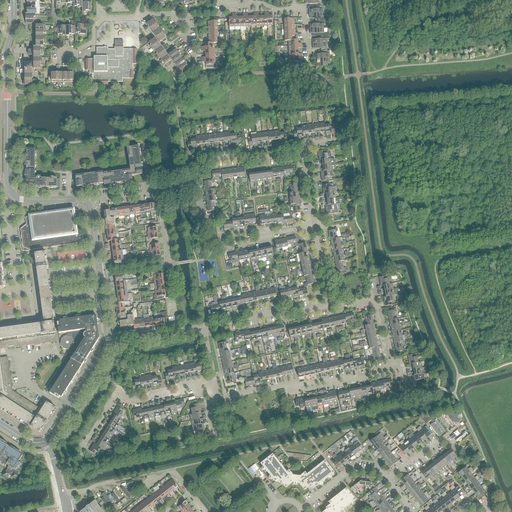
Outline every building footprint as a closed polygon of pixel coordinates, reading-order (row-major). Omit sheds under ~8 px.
[(86,2),(82,2),(82,8),(82,12),(88,12),(88,11),(91,11),(91,2),(90,0),(87,0),(87,2),(86,2)] [(26,5),(26,14),(35,14),(36,14),(36,9),(35,9),(35,5),(26,5)] [(309,9),(309,14),(323,14),(323,6),(315,6),(315,9),(309,9)] [(35,14),(26,14),(25,14),(25,23),(34,23),(34,20),(35,20),(35,14)] [(146,24),(153,33),(160,28),(153,19),(152,20),(151,18),(147,20),(148,23),(146,24)] [(309,24),(309,29),(323,28),(323,23),(329,22),(329,21),(314,21),(315,24),(309,24)] [(74,33),(78,33),(78,34),(86,34),(86,28),(83,28),(83,25),(79,25),(79,24),(77,24),(77,25),(74,25),(74,26),(74,33)] [(33,47),(33,69),(36,69),(36,72),(41,72),(40,69),(42,69),(42,47),(45,47),(45,25),(35,25),(35,29),(33,29),(33,33),(35,33),(35,40),(33,40),(33,43),(35,43),(35,47),(33,47)] [(66,36),(66,26),(61,26),(61,25),(60,25),(60,26),(57,26),(57,35),(60,35),(60,36),(66,36)] [(74,34),(74,33),(74,26),(71,26),(71,25),(70,25),(70,26),(66,26),(66,36),(71,36),(71,35),(74,34)] [(165,38),(166,37),(160,28),(153,33),(159,42),(161,41),(163,43),(167,40),(165,38)] [(326,43),(326,39),(329,39),(329,36),(315,36),(315,39),(312,39),(312,44),(326,43)] [(161,47),(158,43),(154,38),(147,43),(160,61),(167,56),(164,52),(167,49),(164,45),(161,47)] [(114,43),(114,46),(114,49),(108,50),(108,48),(96,48),(96,59),(85,59),(85,70),(89,70),(89,74),(93,74),(93,85),(108,84),(108,82),(111,82),(111,84),(115,84),(115,82),(122,82),(122,79),(133,79),(133,71),(132,68),(134,68),(134,64),(137,64),(137,49),(123,49),(123,46),(123,43),(114,43)] [(184,75),(191,71),(188,67),(188,68),(175,50),(177,49),(175,46),(170,50),(171,53),(168,55),(181,73),(182,72),(184,75)] [(170,61),(167,56),(160,61),(163,66),(164,65),(166,67),(170,65),(168,62),(170,61)] [(302,56),(289,57),(289,62),(287,62),(287,66),(298,66),(298,59),(302,59),(302,56)] [(73,82),(73,73),(69,73),(69,71),(66,71),(66,73),(58,73),(58,71),(55,71),(55,73),(51,73),(51,76),(48,76),(48,81),(51,81),(51,82),(73,82)] [(325,132),(325,134),(335,133),(334,127),(331,127),(330,125),(325,126),(324,126),(325,132)] [(303,137),(303,134),(303,135),(302,129),(301,129),(296,129),(296,131),(293,132),(294,138),(303,137)] [(280,139),(280,142),(289,141),(289,134),(285,135),(285,133),(279,133),(280,139)] [(236,134),(230,135),(230,141),(230,143),(240,142),(239,136),(236,136),(236,134)] [(258,145),(258,142),(257,142),(257,136),(256,136),(251,137),(251,139),(248,140),(249,146),(258,145)] [(196,139),(195,139),(190,140),(190,142),(187,142),(188,149),(197,148),(197,145),(196,145),(196,139)] [(126,145),(130,170),(131,176),(142,174),(138,146),(132,147),(132,145),(131,144),(126,145)] [(24,154),(24,157),(25,157),(25,158),(34,158),(34,146),(26,146),(26,149),(26,151),(23,151),(23,152),(24,152),(24,154)] [(319,161),(322,161),(322,160),(328,160),(327,159),(334,158),(329,152),(330,153),(328,153),(328,150),(318,152),(319,161)] [(35,170),(34,158),(25,158),(25,163),(24,163),(24,166),(25,166),(25,168),(23,168),(23,169),(26,169),(26,170),(35,170)] [(291,175),(294,175),(294,173),(293,173),(292,166),(285,167),(286,174),(290,173),(291,175)] [(279,177),(278,168),(271,169),(271,171),(272,177),(273,177),(279,177)] [(26,182),(34,182),(34,178),(35,178),(35,170),(26,170),(25,171),(25,174),(24,174),(24,176),(25,176),(25,178),(23,178),(23,180),(26,180),(26,182)] [(132,181),(131,176),(130,170),(117,171),(118,183),(132,181)] [(117,171),(103,173),(102,173),(104,183),(104,185),(118,183),(117,171)] [(323,172),(323,171),(320,172),(322,181),(328,180),(328,177),(332,176),(332,171),(329,171),(323,172)] [(90,185),(104,183),(102,173),(103,173),(103,172),(88,174),(90,185)] [(90,185),(88,174),(75,176),(76,187),(90,185)] [(37,178),(35,178),(34,178),(34,182),(34,187),(47,187),(47,178),(40,178),(40,177),(37,177),(37,178)] [(51,178),(47,178),(47,187),(59,187),(59,179),(56,179),(56,178),(53,178),(53,177),(51,177),(51,178)] [(204,181),(205,189),(212,188),(211,183),(213,183),(214,181),(211,179),(211,181),(204,181)] [(290,192),(297,191),(296,183),(290,184),(289,183),(287,183),(288,186),(290,186),(290,192)] [(332,193),(334,193),(336,192),(335,187),(333,187),(333,184),(322,185),(323,195),(326,194),(332,193)] [(212,190),(212,188),(205,189),(206,196),(214,195),(213,189),(212,190)] [(297,191),(290,192),(291,193),(289,193),(290,199),(298,198),(297,191)] [(215,201),(214,195),(206,196),(207,204),(213,203),(213,201),(215,201)] [(298,198),(290,199),(290,205),(292,205),(292,206),(299,205),(298,198)] [(214,208),(213,203),(207,204),(208,211),(214,211),(215,212),(217,212),(216,208),(214,208)] [(299,205),(292,206),(293,212),(291,212),(290,213),(292,215),(293,214),(300,213),(299,205)] [(337,213),(336,205),(333,205),(327,205),(325,205),(326,215),(337,213)] [(20,229),(21,236),(21,239),(22,239),(23,244),(22,244),(22,245),(23,252),(40,249),(53,247),(55,248),(57,247),(58,246),(78,243),(83,240),(82,231),(76,229),(75,221),(79,218),(78,211),(73,209),(57,212),(54,208),(47,209),(45,213),(29,215),(25,218),(26,225),(20,229)] [(113,217),(118,217),(117,208),(109,209),(109,211),(104,211),(106,225),(114,224),(113,217)] [(236,219),(238,227),(245,227),(244,224),(243,218),(236,219)] [(231,228),(230,222),(225,222),(225,220),(221,221),(221,223),(223,223),(224,229),(231,228)] [(147,231),(147,234),(157,233),(156,227),(151,228),(150,225),(144,226),(145,231),(147,231)] [(328,231),(330,238),(336,237),(335,232),(337,231),(336,228),(334,228),(335,230),(328,231)] [(146,237),(146,243),(152,242),(152,239),(158,238),(157,233),(147,234),(148,237),(146,237)] [(295,236),(288,238),(289,245),(294,243),(294,245),(296,246),(297,244),(296,243),(295,236)] [(331,245),(340,243),(339,238),(337,239),(336,237),(330,238),(331,245)] [(287,245),(289,245),(288,238),(281,239),(283,248),(288,247),(287,245)] [(276,249),(283,248),(281,239),(274,241),(276,249)] [(149,248),(149,251),(159,250),(158,244),(153,245),(152,242),(146,243),(147,248),(149,248)] [(299,244),(297,244),(296,246),(297,247),(299,247),(300,251),(307,250),(305,243),(299,244)] [(331,245),(333,251),(341,250),(340,243),(331,245)] [(266,262),(268,261),(265,249),(260,250),(262,258),(266,257),(266,262)] [(160,255),(159,250),(149,251),(150,254),(148,255),(149,260),(155,259),(154,256),(160,255)] [(249,252),(249,250),(242,251),(243,260),(250,258),(249,252)] [(300,258),(308,257),(307,250),(300,251),(300,253),(299,254),(300,258)] [(334,258),(342,256),(341,250),(333,251),(334,258)] [(239,261),(243,260),(242,251),(235,253),(237,262),(239,262),(239,261)] [(255,264),(257,264),(254,251),(249,252),(250,258),(250,261),(254,260),(255,264)] [(34,254),(32,254),(33,259),(30,259),(30,260),(31,264),(33,264),(35,264),(39,288),(49,286),(45,258),(47,257),(46,252),(44,253),(44,252),(34,254)] [(237,262),(235,253),(228,254),(229,261),(228,261),(228,263),(232,262),(232,260),(233,260),(233,263),(237,262)] [(334,258),(336,265),(342,263),(342,261),(344,261),(342,256),(334,258)] [(300,258),(301,265),(310,263),(308,257),(300,258)] [(301,265),(303,272),(311,270),(310,263),(301,265)] [(336,265),(337,272),(344,270),(344,272),(346,271),(345,268),(343,268),(342,263),(336,265)] [(313,277),(311,270),(303,272),(304,277),(305,276),(306,278),(313,277)] [(153,278),(153,281),(163,279),(162,274),(157,275),(157,272),(150,272),(151,278),(153,278)] [(381,287),(383,286),(389,285),(389,284),(388,279),(386,279),(385,276),(379,277),(381,287)] [(305,283),(304,285),(307,286),(307,285),(314,284),(313,277),(306,278),(307,283),(305,283)] [(270,298),(276,296),(274,288),(270,289),(269,284),(268,285),(270,298)] [(392,284),(389,284),(389,285),(383,286),(384,289),(381,289),(378,289),(378,292),(381,292),(384,291),(393,290),(393,289),(392,284)] [(259,300),(265,299),(263,290),(259,291),(258,287),(256,287),(259,300)] [(297,288),(292,289),(294,297),(301,296),(299,289),(297,289),(297,288)] [(292,289),(286,290),(288,299),(294,297),(292,289)] [(384,291),(386,297),(392,296),(397,295),(396,289),(393,289),(393,290),(384,291)] [(43,321),(53,320),(53,319),(53,316),(49,290),(39,292),(43,317),(43,321)] [(153,295),(154,300),(163,299),(162,296),(165,296),(165,290),(155,292),(155,295),(153,295)] [(281,300),(288,299),(286,290),(279,292),(281,300)] [(393,302),(392,296),(386,297),(383,297),(385,306),(391,305),(391,302),(393,302)] [(241,298),(234,299),(236,308),(243,306),(242,304),(241,298)] [(236,308),(234,299),(228,301),(230,309),(236,308)] [(223,311),(230,309),(228,301),(221,302),(223,311)] [(125,310),(124,303),(124,302),(118,303),(115,303),(116,311),(125,310)] [(211,313),(217,312),(215,305),(212,306),(212,304),(208,305),(209,307),(210,307),(211,313)] [(387,312),(388,317),(395,316),(394,312),(396,312),(395,308),(393,309),(394,310),(387,312)] [(126,318),(125,310),(116,311),(117,319),(126,318)] [(354,319),(354,318),(353,313),(346,314),(348,321),(352,320),(352,322),(356,321),(356,319),(354,319)] [(365,319),(366,324),(373,322),(371,315),(365,317),(364,315),(362,316),(363,319),(365,319)] [(57,326),(58,334),(66,333),(67,336),(66,336),(64,337),(63,337),(62,338),(61,339),(61,340),(60,342),(60,343),(60,344),(61,346),(61,347),(62,348),(63,349),(65,349),(66,350),(67,350),(68,350),(70,349),(65,356),(66,356),(82,331),(85,330),(86,333),(85,333),(84,333),(84,334),(83,334),(83,335),(83,336),(83,337),(84,337),(84,338),(95,345),(99,339),(99,338),(96,316),(80,318),(75,318),(75,319),(68,320),(68,319),(63,320),(59,321),(60,325),(57,326)] [(336,325),(342,324),(340,316),(334,317),(336,325)] [(390,325),(398,323),(398,319),(396,319),(395,316),(388,317),(390,325)] [(133,329),(139,328),(138,319),(133,320),(132,317),(129,318),(130,326),(133,326),(133,329)] [(329,327),(336,325),(334,317),(327,318),(329,327)] [(120,327),(130,326),(129,318),(126,318),(117,319),(118,322),(119,322),(120,327)] [(323,328),(329,327),(327,318),(321,320),(322,322),(323,328)] [(0,349),(7,348),(56,342),(54,322),(0,329),(0,349)] [(366,331),(374,329),(373,322),(366,324),(366,326),(365,326),(366,331)] [(390,325),(392,332),(400,330),(398,323),(390,325)] [(306,339),(308,339),(305,326),(299,327),(301,336),(305,335),(306,339)] [(295,342),(297,341),(294,329),(288,330),(290,338),(294,337),(295,342)] [(366,331),(367,337),(376,336),(374,329),(366,331)] [(393,339),(402,338),(400,330),(392,332),(393,339)] [(245,340),(250,339),(251,339),(249,333),(250,333),(249,331),(241,332),(243,339),(244,339),(245,340)] [(238,340),(243,339),(241,332),(234,334),(235,340),(234,341),(234,343),(238,342),(238,340)] [(369,344),(377,342),(376,336),(367,337),(369,344)] [(92,352),(94,349),(93,348),(95,345),(84,338),(78,348),(88,355),(91,352),(92,352)] [(393,339),(395,347),(402,345),(401,342),(403,342),(402,338),(393,339)] [(218,344),(220,350),(226,349),(225,344),(227,344),(226,340),(224,341),(225,342),(218,344)] [(371,348),(372,350),(378,349),(377,342),(369,344),(370,349),(371,348)] [(78,348),(71,359),(82,366),(84,362),(85,363),(87,359),(86,359),(88,355),(78,348)] [(221,357),(229,355),(228,351),(227,351),(226,349),(220,350),(221,357)] [(373,357),(380,356),(378,349),(372,350),(373,355),(371,356),(372,359),(374,359),(373,357)] [(330,359),(330,362),(332,370),(338,369),(334,353),(332,354),(333,356),(333,358),(330,359)] [(338,369),(343,368),(342,362),(342,359),(338,360),(337,356),(337,355),(337,353),(334,353),(338,369)] [(409,365),(412,364),(418,363),(416,357),(414,357),(414,354),(407,356),(409,365)] [(221,357),(222,364),(231,362),(229,355),(221,357)] [(0,407),(4,410),(12,415),(20,420),(28,425),(31,421),(35,416),(39,408),(38,407),(35,406),(34,405),(29,402),(27,401),(21,397),(19,395),(15,393),(12,391),(12,390),(12,388),(11,381),(10,378),(10,372),(9,369),(8,362),(8,357),(0,358),(0,407)] [(356,360),(357,367),(364,366),(363,359),(364,359),(364,357),(360,358),(361,359),(356,360)] [(326,371),(332,370),(330,362),(326,362),(325,358),(324,358),(323,359),(326,371)] [(78,374),(80,370),(79,369),(82,366),(71,359),(64,370),(75,376),(77,373),(78,374)] [(351,369),(357,367),(356,360),(354,361),(354,359),(349,360),(351,369)] [(349,360),(342,362),(343,368),(344,370),(351,369),(349,360)] [(224,371),(232,369),(231,362),(222,364),(224,371)] [(196,371),(197,374),(206,372),(204,365),(201,366),(201,364),(195,365),(196,371)] [(276,377),(282,376),(280,367),(276,368),(275,364),(274,364),(276,377)] [(262,367),(265,380),(271,378),(269,370),(265,371),(264,366),(262,367)] [(224,371),(225,377),(232,376),(232,374),(233,373),(232,369),(224,371)] [(64,370),(57,380),(68,387),(70,383),(71,384),(73,380),(72,380),(75,376),(64,370)] [(173,370),(172,370),(167,371),(167,373),(164,374),(166,380),(175,378),(174,376),(173,370)] [(423,374),(420,374),(414,375),(412,376),(414,385),(424,382),(423,374)] [(252,378),(253,385),(261,383),(260,381),(258,375),(253,376),(253,378),(252,378)] [(152,383),(152,386),(162,384),(160,377),(157,378),(157,376),(151,377),(152,383)] [(232,376),(225,377),(227,384),(233,383),(234,384),(236,384),(235,380),(233,381),(232,376)] [(245,387),(253,385),(252,378),(246,379),(246,378),(242,378),(243,380),(244,380),(245,387)] [(391,379),(384,380),(385,387),(390,386),(390,388),(394,387),(394,385),(392,386),(391,379)] [(67,391),(66,390),(68,387),(57,380),(49,393),(58,399),(60,397),(61,398),(63,394),(64,395),(67,391)] [(140,380),(139,380),(134,381),(134,383),(131,384),(133,390),(142,388),(141,385),(140,380)] [(384,380),(377,382),(379,390),(384,389),(383,388),(385,387),(384,380)] [(370,384),(371,386),(372,392),(373,392),(379,390),(377,382),(370,384)] [(365,387),(360,388),(362,397),(365,396),(366,400),(368,400),(365,387)] [(354,390),(349,391),(350,399),(354,398),(355,403),(357,402),(354,390)] [(326,393),(326,396),(328,402),(334,400),(333,398),(336,398),(335,391),(326,393)] [(300,408),(305,407),(304,401),(304,398),(295,400),(296,406),(299,406),(300,408)] [(174,401),(175,404),(176,409),(182,408),(181,406),(185,405),(183,399),(174,401)] [(39,432),(41,433),(56,409),(54,407),(55,407),(46,402),(30,426),(39,432)] [(191,409),(192,414),(192,415),(198,413),(198,414),(200,413),(198,404),(192,405),(193,408),(191,409)] [(112,415),(114,416),(115,416),(120,419),(123,414),(121,413),(123,410),(117,407),(112,415)] [(137,418),(142,417),(143,417),(141,411),(142,411),(141,408),(132,410),(133,417),(136,416),(137,418)] [(460,421),(453,412),(448,415),(451,419),(452,418),(457,424),(460,421)] [(115,416),(114,416),(111,421),(119,425),(122,420),(120,419),(115,416)] [(449,427),(441,417),(438,419),(446,429),(449,427)] [(111,421),(108,425),(116,430),(119,425),(111,421)] [(425,426),(428,429),(437,440),(440,437),(431,426),(429,423),(425,426)] [(194,426),(195,426),(196,432),(198,431),(198,434),(205,433),(203,424),(200,424),(194,426)] [(108,425),(105,430),(113,435),(116,430),(108,425)] [(418,428),(426,438),(430,435),(424,427),(421,429),(419,427),(418,428)] [(415,434),(421,442),(426,438),(418,428),(416,429),(418,432),(415,434)] [(105,430),(102,435),(109,440),(113,435),(105,430)] [(409,435),(417,445),(421,442),(415,434),(413,436),(411,433),(409,435)] [(464,433),(454,440),(457,444),(467,436),(464,433)] [(102,435),(99,440),(106,445),(109,440),(102,435)] [(369,442),(373,446),(383,438),(382,436),(379,438),(377,435),(369,442)] [(407,441),(413,448),(417,445),(409,435),(407,436),(409,439),(407,441)] [(376,450),(384,444),(382,442),(385,440),(383,438),(373,446),(376,450)] [(0,462),(0,463),(5,467),(6,465),(8,466),(7,468),(6,471),(5,471),(2,475),(7,478),(9,475),(11,476),(11,477),(15,480),(18,475),(22,468),(19,466),(21,464),(20,463),(22,460),(20,458),(22,455),(20,454),(20,453),(11,446),(10,447),(6,445),(6,444),(0,439),(0,462)] [(103,450),(106,445),(99,440),(96,444),(96,445),(101,448),(103,450)] [(350,442),(358,452),(363,449),(356,441),(354,443),(352,440),(350,442)] [(401,441),(409,452),(413,448),(407,441),(404,443),(402,440),(401,441)] [(398,447),(404,455),(409,452),(401,441),(399,443),(401,445),(398,447)] [(348,448),(354,455),(358,452),(350,442),(348,443),(350,446),(348,448)] [(98,453),(101,448),(96,445),(96,444),(94,443),(89,451),(94,454),(96,452),(98,453)] [(467,443),(462,447),(471,458),(476,454),(467,443)] [(376,450),(380,454),(390,446),(389,444),(386,447),(384,444),(376,450)] [(383,459),(391,453),(389,450),(391,448),(390,446),(380,454),(383,459)] [(350,459),(354,455),(348,448),(345,450),(343,447),(342,448),(350,459)] [(339,454),(345,462),(350,459),(342,448),(340,450),(342,452),(339,454)] [(446,453),(452,460),(455,458),(456,459),(456,460),(457,462),(459,461),(456,457),(450,449),(446,453)] [(383,459),(386,463),(397,455),(395,453),(393,455),(391,453),(383,459)] [(449,463),(452,460),(446,453),(442,456),(451,467),(453,466),(451,464),(450,464),(449,463)] [(260,464),(267,473),(279,463),(272,454),(260,464)] [(341,465),(345,462),(339,454),(337,456),(335,454),(333,455),(341,465)] [(337,469),(341,465),(333,455),(331,457),(333,459),(331,461),(337,469)] [(386,463),(390,467),(398,461),(395,459),(398,457),(397,455),(386,463)] [(451,467),(442,456),(438,459),(444,467),(446,465),(447,466),(447,467),(449,469),(451,467)] [(444,467),(438,459),(433,463),(442,474),(444,473),(442,470),(441,469),(444,467)] [(324,460),(315,468),(325,480),(334,472),(324,460)] [(274,482),(277,480),(286,472),(279,463),(267,473),(274,482)] [(444,476),(442,474),(433,463),(429,466),(435,474),(438,471),(439,472),(439,473),(442,478),(444,476)] [(429,466),(425,469),(434,481),(436,479),(434,477),(433,477),(432,476),(435,474),(429,466)] [(458,473),(461,477),(472,469),(470,467),(468,469),(465,467),(458,473)] [(316,487),(325,480),(315,468),(307,475),(306,475),(314,484),(316,487)] [(432,482),(434,481),(425,469),(420,473),(427,480),(429,478),(430,479),(430,480),(432,482)] [(465,481),(472,475),(470,473),(473,471),(472,469),(461,477),(465,481)] [(292,482),(295,483),(296,476),(293,476),(289,470),(286,472),(277,480),(280,484),(282,483),(285,488),(292,482)] [(309,488),(314,484),(306,475),(307,475),(305,472),(299,476),(296,476),(295,483),(298,483),(304,490),(308,487),(309,488)] [(400,480),(404,485),(414,477),(412,475),(410,477),(408,474),(400,480)] [(474,478),(472,475),(465,481),(468,486),(478,478),(477,476),(474,478)] [(415,479),(414,477),(404,485),(407,489),(415,483),(413,481),(415,479)] [(480,479),(478,478),(468,486),(471,490),(479,484),(477,481),(480,479)] [(362,479),(356,484),(360,488),(363,486),(365,486),(365,480),(362,479)] [(167,483),(173,490),(176,488),(178,492),(180,490),(171,480),(167,483)] [(369,480),(365,480),(365,486),(366,486),(370,491),(375,488),(369,480)] [(176,494),(173,490),(167,483),(163,486),(169,493),(172,491),(174,495),(176,494)] [(407,489),(410,493),(420,485),(419,483),(417,485),(415,483),(407,489)] [(358,490),(360,488),(356,484),(350,489),(356,496),(360,493),(358,490)] [(481,486),(479,484),(471,490),(475,494),(485,486),(483,484),(481,486)] [(422,487),(420,485),(410,493),(414,498),(421,491),(419,489),(422,487)] [(453,485),(451,487),(459,497),(463,494),(457,486),(455,488),(453,485)] [(169,493),(163,486),(162,487),(159,489),(165,496),(168,494),(170,498),(172,497),(169,493)] [(486,488),(485,486),(475,494),(478,499),(486,492),(484,490),(486,488)] [(122,487),(120,489),(126,497),(128,495),(122,487)] [(455,501),(459,497),(451,487),(449,488),(451,491),(449,493),(455,501)] [(346,507),(355,500),(346,488),(337,495),(346,507)] [(369,499),(370,498),(378,492),(375,488),(370,491),(367,494),(369,497),(368,498),(369,499)] [(155,492),(161,500),(164,498),(166,501),(168,500),(165,496),(159,489),(155,492)] [(111,491),(108,493),(114,501),(117,499),(111,491)] [(417,502),(427,494),(426,492),(423,494),(421,491),(414,498),(417,502)] [(151,495),(157,503),(160,501),(162,504),(164,503),(161,500),(155,492),(151,495)] [(381,496),(378,492),(370,498),(373,501),(372,502),(371,502),(369,503),(370,505),(381,496)] [(455,501),(449,493),(446,495),(444,492),(442,494),(451,504),(455,501)] [(429,495),(427,494),(417,502),(420,506),(428,500),(426,497),(429,495)] [(446,507),(451,504),(442,494),(441,495),(443,498),(440,499),(446,507)] [(104,495),(101,497),(107,505),(110,503),(104,495)] [(147,499),(153,506),(156,504),(158,507),(160,506),(157,503),(151,495),(147,499)] [(339,511),(346,507),(337,495),(328,502),(330,504),(335,511),(339,511)] [(385,501),(381,496),(370,505),(372,507),(374,505),(375,504),(377,507),(385,501)] [(150,508),(153,506),(147,499),(143,502),(149,509),(150,511),(152,511),(153,511),(150,508)] [(442,511),(446,507),(440,499),(438,501),(436,499),(434,500),(442,511)] [(436,511),(440,511),(442,511),(434,500),(432,502),(434,504),(432,506),(436,511)] [(102,511),(94,501),(80,511),(102,511)] [(378,511),(388,505),(385,501),(377,507),(379,509),(378,510),(377,510),(375,511),(378,511)] [(149,509),(143,502),(139,505),(144,511),(146,511),(149,509)] [(181,511),(190,504),(190,503),(188,505),(185,502),(178,507),(181,511)]
